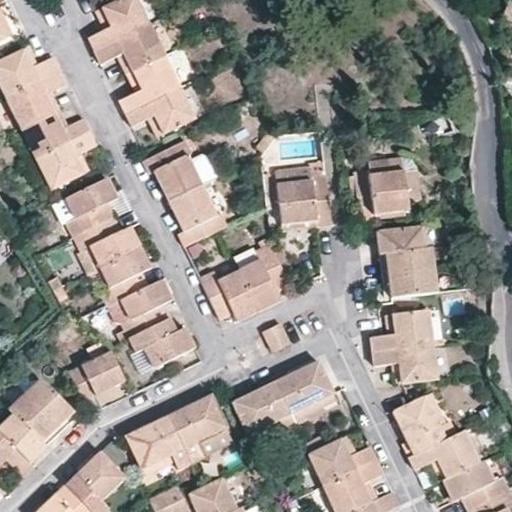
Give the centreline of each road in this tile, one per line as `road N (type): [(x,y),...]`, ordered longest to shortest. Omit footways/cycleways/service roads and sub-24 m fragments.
road 1 (residential): [(217,343),(65,34)]
road 2 (residential): [(440,0),(486,72),(486,208),(495,243),(511,263)]
road 3 (residential): [(12,511),(97,429),(227,367)]
road 4 (residential): [(337,342),(419,511)]
road 5 (residential): [(227,367),(238,390),(337,342)]
